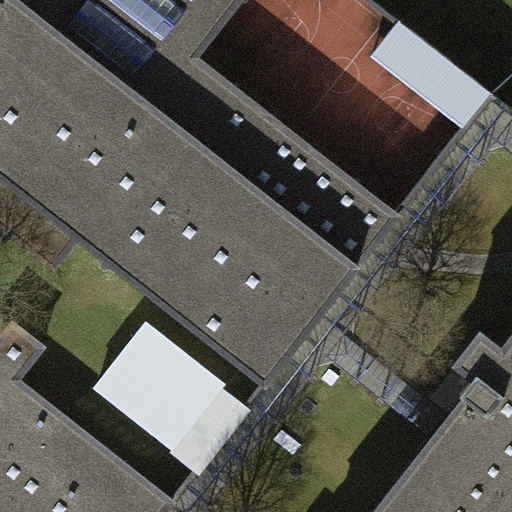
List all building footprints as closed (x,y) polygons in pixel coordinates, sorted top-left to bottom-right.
[(78,236),(266,382),(354,270),(13,0),(0,0),(0,223),(55,268),(78,236)] [(13,0),(354,270),(398,213),(197,55),(240,0),(13,0)] [(405,0),(372,46),(463,112),(500,61),(415,0),(405,0)] [(0,511),(164,511),(174,500),(20,377),(42,345),(14,321),(0,338),(0,511)] [(99,382),(199,463),(246,405),(146,324),(99,382)] [(511,511),(511,333),(502,346),(480,329),(455,360),(478,378),(372,511),(511,511)]
